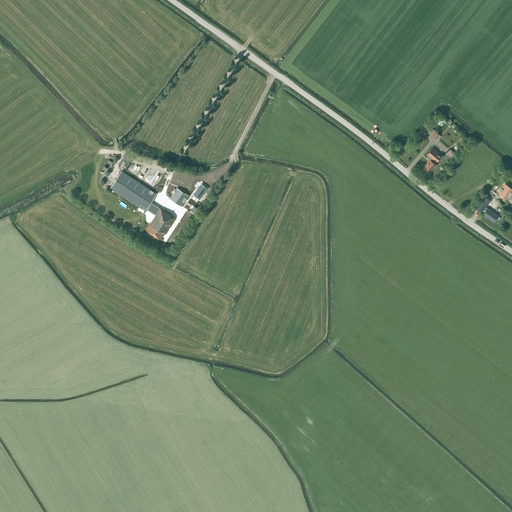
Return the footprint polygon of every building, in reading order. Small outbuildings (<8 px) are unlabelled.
[(274,81),(271,88),(275,90),(279,83),(274,81)] [(438,139),(441,137),(434,131),(432,134),(433,135),(433,136),(436,139),(437,138),(438,139)] [(436,162),(441,156),(432,148),(427,154),(433,159),(432,161),(430,160),(423,167),(429,173),(436,165),(434,163),(436,161),(436,162)] [(451,158),(455,154),(450,149),(446,154),(451,158)] [(500,178),(504,173),(498,169),(495,174),(500,178)] [(121,171),(110,188),(145,211),(147,209),(156,215),(146,230),(161,239),(164,233),(165,234),(175,219),(171,216),(171,215),(160,208),(151,202),(156,194),(121,171)] [(511,192),(511,187),(505,182),(498,192),(508,199),(511,192)] [(207,188),(201,183),(194,194),(200,199),(207,188)] [(181,206),(188,196),(177,188),(170,198),(181,206)] [(191,194),(183,205),(193,212),(201,201),(191,194)] [(487,208),(485,207),(490,200),(484,196),(476,208),(482,212),(484,213),(483,214),(494,222),(498,216),(487,208)]
